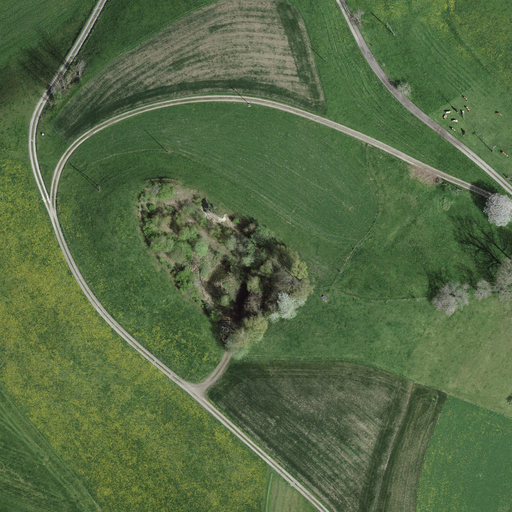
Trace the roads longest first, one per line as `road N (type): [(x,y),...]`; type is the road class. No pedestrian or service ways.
road 1 (track): [(511,206),(309,114),(216,97),(155,105),(90,131),(61,161),(54,221)]
road 2 (track): [(54,221),(104,313),(325,511)]
road 3 (track): [(100,0),(31,122),(35,167),(54,221)]
